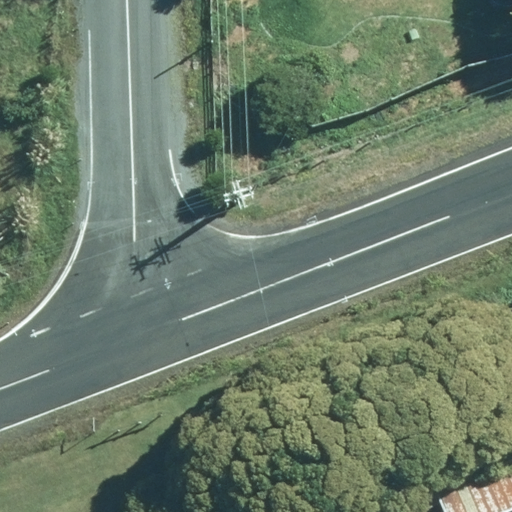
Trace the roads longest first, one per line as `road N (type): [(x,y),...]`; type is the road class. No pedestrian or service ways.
road 1 (secondary): [(156,326),(511,196)]
road 2 (unclassified): [(128,0),(134,263),(156,326)]
road 3 (secondary): [(0,388),(156,326)]
